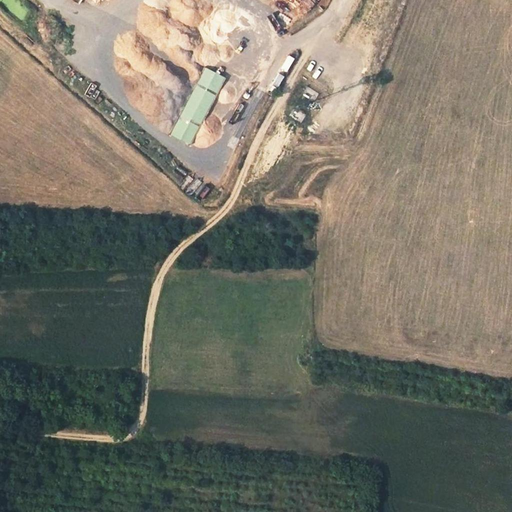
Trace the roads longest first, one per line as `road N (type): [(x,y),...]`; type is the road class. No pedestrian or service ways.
road 1 (residential): [(0,433),(120,443),(138,428),(150,286),(221,211),(304,50),(341,0)]
road 2 (unknown): [(156,0),(118,33),(106,51),(109,69),(125,105),(200,165),(220,162),(272,57)]
